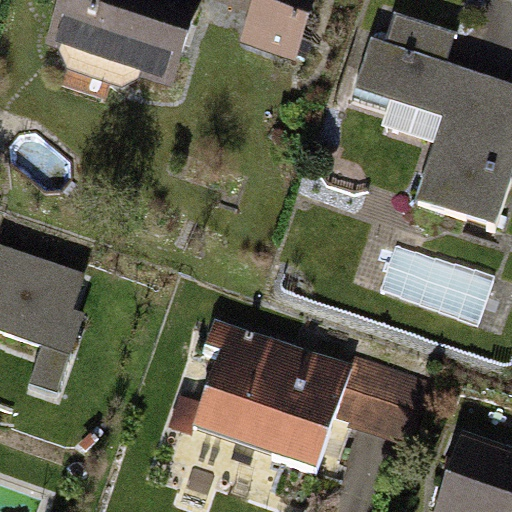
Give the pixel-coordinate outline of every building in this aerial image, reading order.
[(193,0),(55,0),(39,54),(164,93),(194,0),(193,0)] [(193,0),(194,0),(244,14),(234,47),(290,65),(311,0),(193,0)] [(362,43),(345,94),(434,123),(406,209),(490,236),(511,169),(511,89),(440,66),(450,35),(389,16),(379,48),(362,43)] [(0,336),(38,349),(23,391),(50,400),(78,317),(66,313),(78,278),(0,252),(0,336)] [(179,394),(169,427),(318,477),(336,426),(353,372),(347,370),(215,326),(207,350),(218,354),(201,402),(179,394)] [(336,426),(410,450),(433,379),(353,353),(347,370),(353,372),(336,426)] [(511,511),(511,448),(463,433),(436,511),(511,511)]
